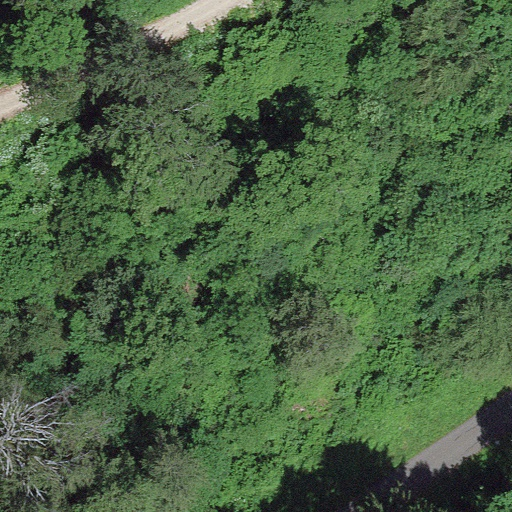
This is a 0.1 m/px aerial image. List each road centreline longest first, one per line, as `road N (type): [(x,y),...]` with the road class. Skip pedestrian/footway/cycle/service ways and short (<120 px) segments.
road 1 (track): [(0,109),(209,0)]
road 2 (unclassified): [(349,511),(511,400)]
